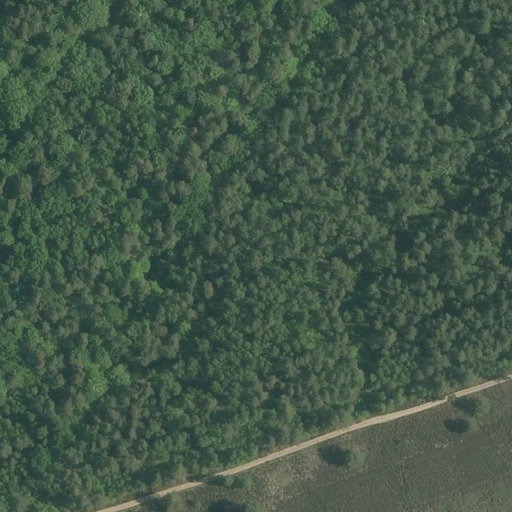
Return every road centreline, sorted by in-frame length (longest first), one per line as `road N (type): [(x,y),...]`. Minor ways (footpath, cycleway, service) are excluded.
road 1 (track): [(341,0),(156,292),(37,511)]
road 2 (track): [(511,378),(107,511)]
